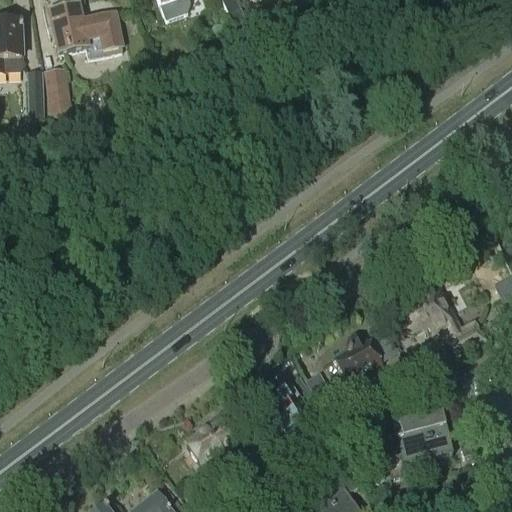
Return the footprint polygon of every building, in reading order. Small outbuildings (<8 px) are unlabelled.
[(233,0),(153,0),(163,27),(186,19),(188,10),(186,2),(191,0),(203,0),(205,5),(218,0),(240,48),(254,42),(233,0)] [(76,10),(48,16),(57,59),(84,54),(87,65),(121,57),(114,21),(80,28),(76,10)] [(0,77),(19,77),(19,76),(23,70),(20,63),(18,35),(20,35),(19,31),(18,31),(17,20),(0,20),(0,77)] [(42,76),(43,81),(49,122),(71,118),(65,73),(42,76)] [(29,128),(32,128),(42,127),(40,78),(26,79),(29,128)] [(55,144),(42,148),(48,169),(61,164),(55,144)] [(511,313),(511,279),(494,290),(508,316),(511,313)] [(403,322),(395,325),(401,337),(408,333),(410,337),(426,330),(429,337),(444,330),(449,341),(445,343),(453,359),(480,346),(472,330),(458,337),(443,305),(436,308),(430,295),(413,303),(416,310),(401,317),(403,322)] [(349,356),(334,365),(348,389),(378,371),(376,368),(382,364),(375,352),(369,356),(363,347),(362,347),(359,342),(354,341),(348,345),(346,351),(349,356)] [(308,422),(284,386),(260,401),(261,403),(259,405),(281,439),(308,422)] [(486,396),(485,396),(501,448),(511,444),(511,405),(511,406),(507,390),(496,393),(497,398),(488,400),(486,396)] [(329,402),(317,409),(328,427),(340,420),(329,402)] [(439,417),(415,423),(426,468),(450,462),(439,417)] [(426,468),(415,423),(391,428),(398,457),(362,466),(373,489),(404,481),(402,474),(426,468)] [(219,426),(185,450),(199,472),(234,448),(219,426)] [(248,439),(240,444),(245,453),(240,456),(255,482),(268,474),(248,439)] [(264,441),(254,448),(267,470),(278,464),(264,441)] [(352,511),(345,501),(357,493),(342,471),(319,486),(330,503),(316,511),(352,511)] [(207,511),(212,509),(199,490),(184,502),(188,508),(191,511),(207,511)] [(138,511),(178,511),(177,511),(175,511),(163,511),(154,500),(151,502),(149,500),(141,506),(143,508),(138,511)]
